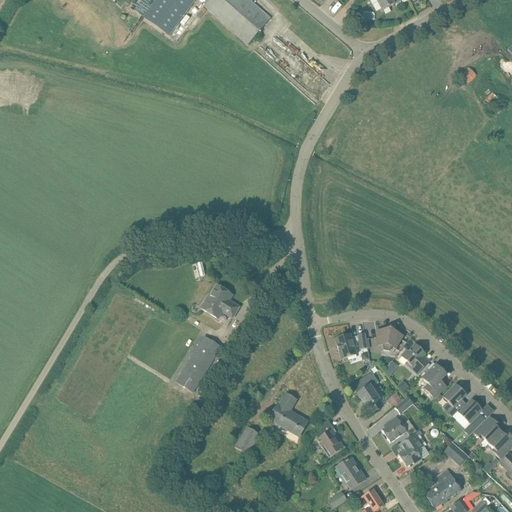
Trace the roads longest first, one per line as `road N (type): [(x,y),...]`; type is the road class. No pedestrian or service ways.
road 1 (unclassified): [(0,449),(119,263),(149,249),(295,238)]
road 2 (residential): [(511,419),(413,327),(370,315),(311,323)]
road 3 (tertiary): [(410,511),(339,398),(311,323)]
road 4 (tertiary): [(295,238),(312,139),(367,55)]
